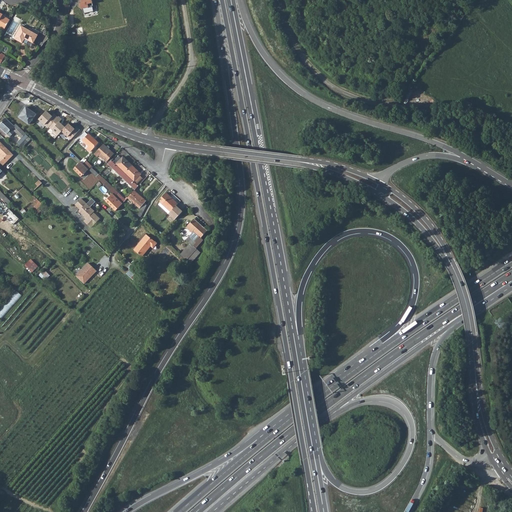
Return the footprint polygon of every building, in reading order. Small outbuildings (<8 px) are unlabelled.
[(83,15),(92,13),(91,7),(92,7),(90,0),(79,0),(80,1),(79,1),(80,7),(81,7),(83,15)] [(0,26),(4,29),(10,20),(2,16),(3,15),(0,13),(0,26)] [(22,42),(23,41),(24,38),(33,42),(37,34),(30,31),(21,25),(14,38),(22,42)] [(26,107),(19,117),(29,124),(36,114),(26,107)] [(46,111),(38,119),(47,128),(48,127),(55,120),(46,111)] [(73,129),(59,117),(55,120),(48,127),(57,136),(62,131),(67,135),(73,129)] [(6,119),(0,124),(0,126),(10,136),(15,131),(17,133),(20,129),(15,124),(14,126),(6,119)] [(84,131),(79,138),(88,146),(86,148),(90,151),(98,142),(88,133),(88,134),(84,131)] [(0,140),(0,147),(10,157),(13,153),(0,140)] [(103,144),(98,150),(101,152),(99,155),(107,162),(114,153),(103,144)] [(10,157),(0,147),(0,152),(1,153),(0,154),(0,161),(3,164),(10,157)] [(113,161),(125,173),(132,166),(122,157),(121,158),(118,156),(113,161)] [(83,164),(81,162),(73,169),(81,177),(89,169),(83,164)] [(132,166),(125,173),(137,184),(142,178),(140,176),(141,174),(132,166)] [(107,182),(104,185),(109,190),(112,187),(107,182)] [(112,187),(109,190),(115,196),(118,193),(112,187)] [(8,198),(1,191),(0,191),(0,197),(4,202),(8,198)] [(134,191),(128,198),(141,210),(139,215),(141,216),(147,205),(144,203),(146,201),(134,191)] [(160,202),(160,203),(170,212),(177,205),(178,203),(170,196),(166,193),(161,198),(162,199),(160,202)] [(115,196),(113,194),(105,201),(116,211),(123,204),(123,203),(115,196)] [(81,199),(75,205),(80,209),(78,211),(84,217),(83,218),(85,220),(84,221),(91,228),(99,219),(93,213),(94,212),(90,208),(95,202),(94,202),(91,199),(86,204),(81,199)] [(170,212),(160,203),(158,205),(169,214),(169,213),(170,212)] [(183,211),(177,205),(170,212),(169,213),(175,220),(183,211)] [(190,236),(186,241),(190,244),(193,247),(194,246),(201,237),(207,230),(195,218),(187,227),(193,233),(198,238),(195,242),(192,240),(193,239),(190,236)] [(146,235),(139,243),(147,251),(151,246),(153,249),(157,244),(146,235)] [(203,240),(201,237),(194,246),(196,248),(203,240)] [(147,251),(139,243),(134,250),(142,257),(147,251)] [(190,244),(181,254),(191,263),(199,254),(194,248),(193,247),(190,244)] [(88,263),(77,275),(86,283),(97,271),(88,263)] [(133,266),(130,269),(126,274),(131,278),(138,270),(133,266)] [(40,273),(43,278),(49,275),(46,270),(40,273)] [(15,289),(0,311),(0,316),(4,319),(21,293),(15,289)]
